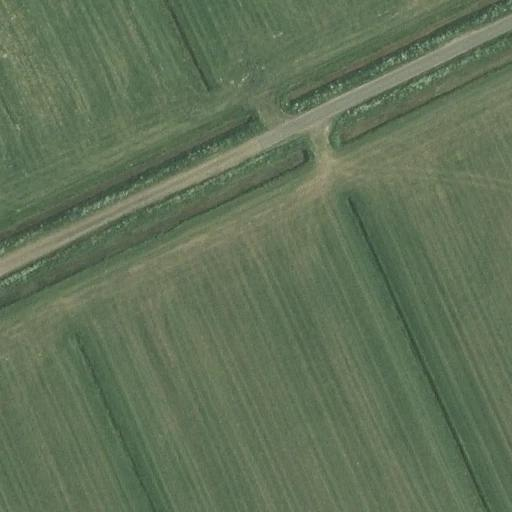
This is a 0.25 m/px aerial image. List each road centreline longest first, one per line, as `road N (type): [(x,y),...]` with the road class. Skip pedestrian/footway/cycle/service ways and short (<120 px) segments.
road 1 (track): [(0,268),(261,142)]
road 2 (unclassified): [(261,142),(511,21)]
